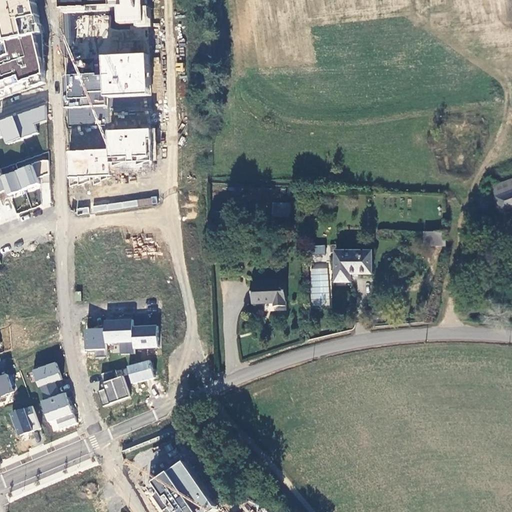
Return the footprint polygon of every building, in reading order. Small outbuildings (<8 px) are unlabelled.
[(35,0),(0,0),(0,37),(4,56),(0,57),(0,100),(46,85),(43,31),(35,0)] [(145,0),(64,0),(65,11),(120,9),(120,25),(131,25),(147,24),(145,0)] [(148,52),(148,28),(124,27),(123,51),(148,52)] [(105,76),(65,77),(66,109),(108,107),(108,99),(151,97),(150,56),(105,57),(105,76)] [(47,104),(16,114),(25,136),(36,132),(33,124),(47,119),(47,104)] [(16,114),(0,121),(0,134),(1,135),(4,144),(25,136),(16,114)] [(110,151),(69,152),(70,179),(112,177),(112,164),(154,163),(152,131),(109,132),(110,151)] [(50,182),(49,156),(18,168),(27,192),(50,182)] [(0,197),(2,201),(27,192),(18,168),(0,174),(0,197)] [(511,179),(492,187),(503,210),(511,206),(511,179)] [(290,203),(273,202),(272,215),(289,216),(290,203)] [(423,248),(445,248),(446,235),(423,234),(423,248)] [(334,257),(335,249),(311,250),(311,257),(334,257)] [(371,253),(337,253),(337,282),(351,282),(351,274),(372,274),(371,253)] [(286,284),(253,284),(253,305),(275,306),(275,309),(287,309),(286,284)] [(133,321),(105,322),(106,329),(107,344),(120,343),(121,355),(135,355),(135,350),(134,328),(133,321)] [(134,328),(135,350),(159,349),(158,327),(134,328)] [(107,344),(106,329),(86,330),(87,354),(95,353),(96,359),(107,358),(107,344)] [(150,361),(128,367),(133,385),(155,379),(150,361)] [(45,364),(33,369),(45,401),(59,395),(54,382),(62,380),(56,363),(46,367),(45,364)] [(116,371),(101,375),(106,389),(98,392),(103,407),(131,398),(123,377),(118,379),(116,371)] [(0,374),(0,403),(14,399),(6,373),(0,374)] [(77,423),(66,393),(59,395),(45,401),(42,402),(49,422),(57,420),(60,430),(77,423)] [(41,429),(33,407),(12,414),(20,437),(41,429)] [(219,511),(185,463),(148,489),(163,511),(219,511)]
